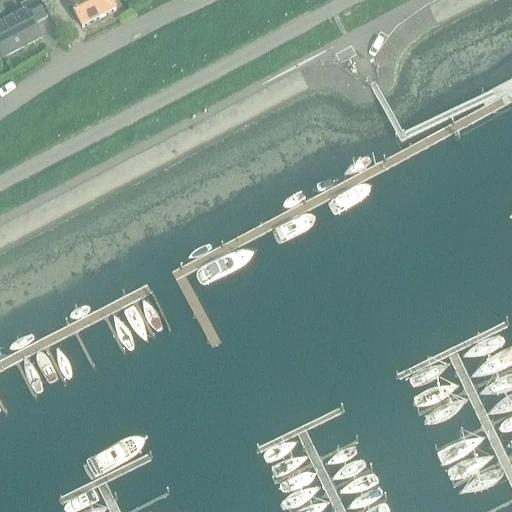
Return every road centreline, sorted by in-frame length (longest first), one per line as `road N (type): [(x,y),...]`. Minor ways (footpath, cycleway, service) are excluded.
road 1 (unclassified): [(0,183),(350,0)]
road 2 (unclassified): [(0,105),(185,0)]
